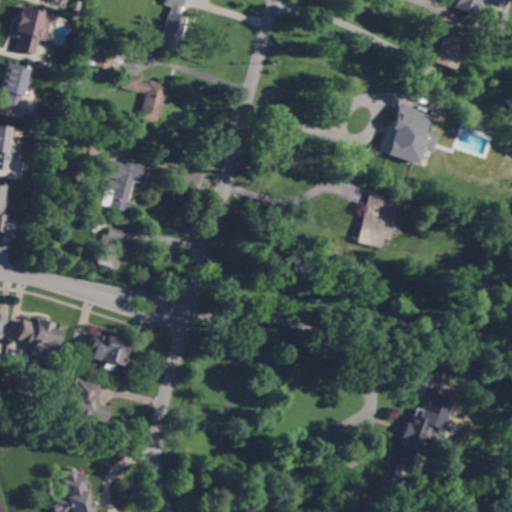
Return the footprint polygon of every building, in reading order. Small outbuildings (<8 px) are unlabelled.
[(182,0),(180,9),(179,9),(177,15),(185,18),(176,51),(157,46),(162,29),(160,29),(161,26),(163,26),(166,12),(168,13),(169,7),(163,5),(164,0),(182,0)] [(506,0),(503,9),(480,0),(477,0),(472,15),(452,7),(455,0),(506,0)] [(40,21),(48,23),(44,41),(35,38),(31,54),(14,50),(18,34),(15,33),(17,25),(15,25),(18,16),(19,16),(22,7),(42,12),(40,21)] [(441,34),(441,33),(462,42),(450,70),(430,61),(437,44),(419,36),(424,24),(438,30),(437,33),(441,34)] [(109,70),(91,65),(96,47),(114,51),(109,70)] [(16,110),(0,105),(4,92),(0,90),(0,79),(5,62),(28,69),(16,110)] [(145,84),(146,81),(165,87),(154,123),(133,116),(141,92),(135,90),(135,93),(118,88),(123,73),(140,79),(139,82),(145,84)] [(419,148),(430,151),(434,136),(422,132),(428,113),(392,103),(378,152),(415,163),(419,148)] [(449,154),(452,155),(449,166),(444,165),(440,178),(407,169),(411,153),(410,153),(412,144),(415,145),(423,115),(449,122),(444,142),(451,143),(449,154)] [(10,159),(5,158),(4,170),(0,169),(0,125),(7,127),(5,143),(12,144),(10,159)] [(123,166),(125,161),(141,167),(135,185),(130,183),(124,201),(130,204),(127,214),(105,206),(110,189),(103,187),(106,178),(111,180),(112,178),(95,172),(100,158),(123,166)] [(397,206),(388,204),(375,248),(353,242),(367,193),(398,202),(397,206)] [(112,255),(115,256),(111,270),(90,263),(97,242),(102,243),(106,229),(119,233),(112,255)] [(50,324),(49,327),(58,329),(51,355),(48,357),(43,356),(41,353),(41,352),(31,349),(32,344),(15,339),(20,320),(32,324),(33,319),(50,324)] [(119,366),(88,359),(89,354),(85,353),(90,333),(125,342),(119,366)] [(103,423),(70,414),(71,408),(68,407),(70,398),(69,398),(74,379),(98,385),(93,403),(107,407),(103,423)] [(433,429),(436,430),(425,458),(416,455),(415,459),(422,462),(418,473),(404,468),(400,478),(392,474),(403,447),(399,445),(402,437),(399,436),(404,422),(406,423),(409,415),(411,416),(413,409),(419,411),(423,400),(442,407),(433,429)] [(75,476),(81,474),(87,493),(84,494),(89,511),(64,511),(67,511),(58,480),(63,479),(61,472),(73,468),(75,476)] [(391,511),(375,511),(380,503),(393,508),(391,511)]
